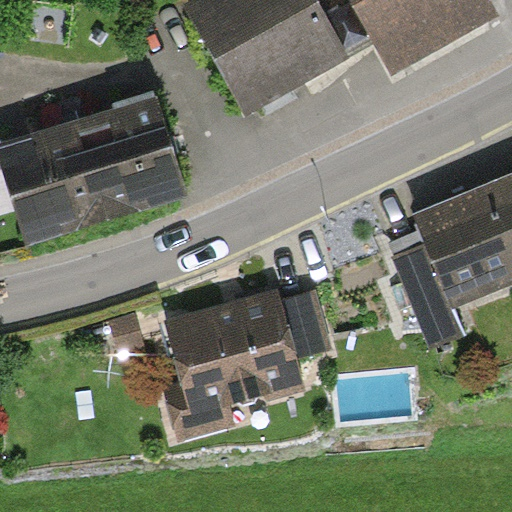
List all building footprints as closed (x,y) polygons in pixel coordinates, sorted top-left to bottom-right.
[(215,0),(194,12),(249,109),(342,57),(340,51),(375,31),(382,44),(461,0),(215,0)] [(121,120),(5,154),(30,236),(182,190),(154,98),(117,109),(121,120)] [(511,185),(492,193),(511,244),(511,185)] [(511,277),(511,244),(492,193),(416,223),(428,253),(403,263),(423,312),(511,277)] [(326,349),(312,298),(276,308),(274,302),(175,330),(198,412),(298,384),(290,359),(326,349)]
